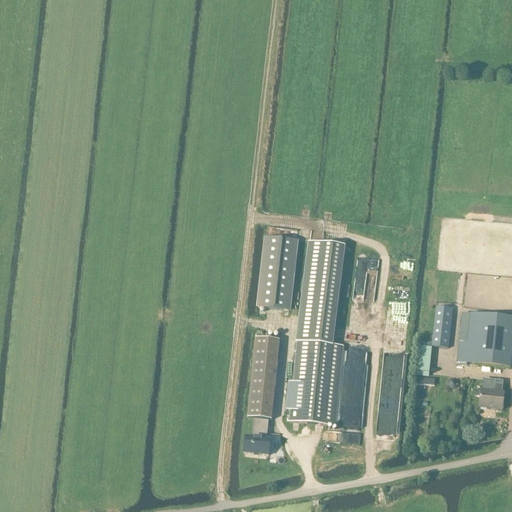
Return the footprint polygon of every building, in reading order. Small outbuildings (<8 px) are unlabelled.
[(299,242),(267,238),(264,238),(256,309),(291,313),(299,242)] [(288,383),(285,411),(290,411),(289,423),(335,427),(343,347),(333,346),(345,247),(308,242),(295,343),(297,343),(293,383),(288,383)] [(430,347),(446,349),(451,310),(435,308),(430,347)] [(473,365),(510,369),(511,347),(511,319),(469,315),(466,344),(458,343),(456,362),(473,364),(473,365)] [(255,339),(247,418),(271,421),(279,341),(255,339)] [(481,391),(479,408),(502,411),(504,394),(501,394),(502,386),(501,386),(502,382),(496,381),(495,386),(494,386),(493,393),(481,391)] [(264,433),(252,432),(251,437),(245,437),(243,454),(268,456),(270,439),(264,439),(264,433)]
